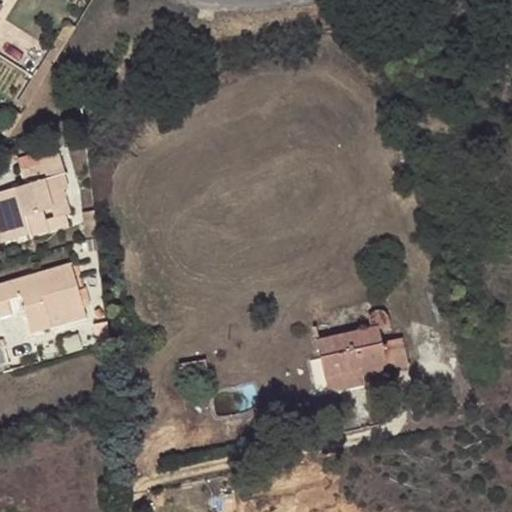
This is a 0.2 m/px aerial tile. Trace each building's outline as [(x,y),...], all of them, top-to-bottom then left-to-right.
[(0,0),(0,12),(1,13),(9,0),(0,0)] [(224,15),(206,13),(205,23),(222,25),(224,15)] [(70,32),(35,86),(46,92),(80,38),(70,32)] [(46,92),(35,86),(25,103),(35,110),(46,92)] [(17,190),(1,195),(4,203),(0,203),(0,234),(3,243),(21,237),(22,240),(41,233),(35,214),(43,211),(46,219),(57,216),(64,214),(56,193),(60,191),(55,178),(59,176),(53,157),(32,164),(33,168),(11,176),(17,190)] [(35,214),(41,233),(60,227),(57,216),(46,219),(43,211),(35,214)] [(28,335),(46,329),(44,319),(80,308),(66,265),(0,286),(0,319),(9,317),(5,304),(16,301),(28,335)] [(44,319),(46,329),(83,316),(80,308),(44,319)] [(367,326),(314,343),(329,397),(362,387),(406,373),(395,339),(380,344),(375,328),(388,324),(384,313),(381,310),(376,309),(372,310),(369,312),(365,316),(365,319),(367,326)] [(183,377),(186,389),(209,383),(206,371),(183,377)] [(366,400),(362,387),(329,397),(333,410),(366,400)]
